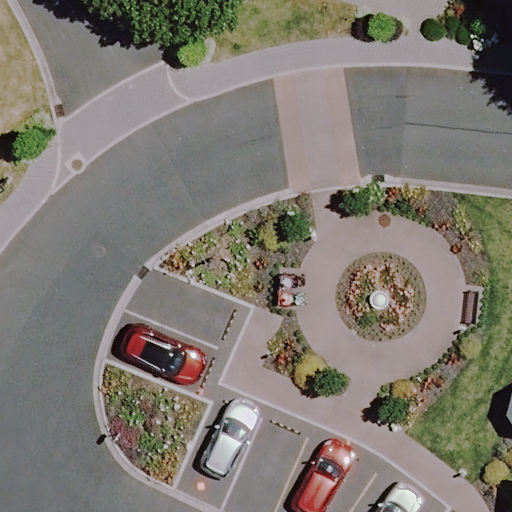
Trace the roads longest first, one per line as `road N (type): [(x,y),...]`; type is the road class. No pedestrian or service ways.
road 1 (residential): [(164,176),(273,136),(374,117),(511,132)]
road 2 (residential): [(0,358),(36,299),(164,176)]
road 3 (residential): [(64,0),(164,176)]
